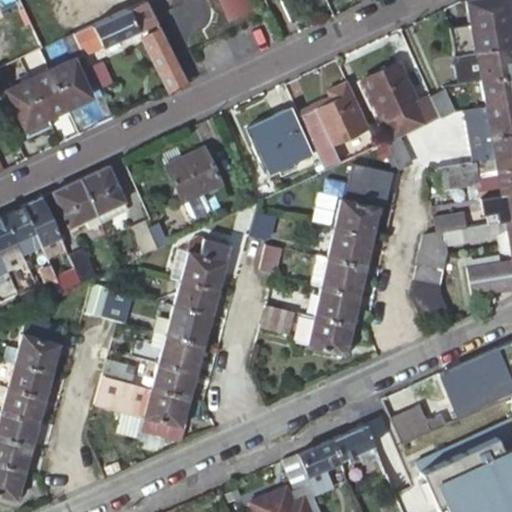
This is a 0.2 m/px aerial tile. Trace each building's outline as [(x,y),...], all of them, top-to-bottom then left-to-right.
[(143,0),(141,0),(72,33),(81,53),(153,19),(143,0)] [(249,0),(221,0),(229,17),(253,6),(249,0)] [(505,0),(466,0),(463,1),(467,24),(445,27),(451,57),(471,54),(511,46),(511,41),(511,33),(505,0)] [(156,24),(141,31),(170,91),(188,83),(156,24)] [(72,33),(62,38),(72,57),(74,58),(82,54),(81,53),(72,33)] [(511,46),(471,54),(475,81),(511,73),(511,46)] [(72,57),(49,68),(67,107),(91,96),(74,58),(72,57)] [(87,65),(97,86),(109,80),(99,60),(87,65)] [(430,97),(428,94),(412,101),(395,63),(363,78),(391,139),(396,136),(439,117),(430,97)] [(49,68),(47,68),(29,77),(47,116),(67,107),(49,68)] [(511,73),(475,81),(480,109),(511,102),(511,73)] [(4,89),(5,91),(26,135),(51,124),(47,116),(29,77),(27,78),(5,88),(4,89)] [(330,101),(297,116),(322,171),(338,163),(330,146),(367,130),(345,83),(326,92),(330,101)] [(442,91),(430,97),(439,117),(451,111),(442,91)] [(511,102),(480,109),(462,112),(472,163),(511,156),(511,102)] [(309,154),(288,109),(244,130),(264,175),(309,154)] [(396,136),(391,139),(383,142),(394,166),(408,160),(396,136)] [(218,185),(201,150),(163,168),(179,203),(182,202),(201,193),(218,185)] [(511,156),(472,163),(432,170),(436,193),(470,187),(476,186),(477,194),(497,191),(511,188),(511,156)] [(126,210),(105,166),(77,179),(99,223),(126,210)] [(99,223),(77,179),(50,191),(67,227),(83,219),(87,228),(99,223)] [(331,228),(369,237),(379,189),(346,181),(341,198),(338,198),(331,228)] [(511,218),(511,188),(497,191),(502,220),(511,218)] [(201,193),(182,202),(187,214),(192,216),(204,210),(206,205),(201,193)] [(59,240),(39,197),(19,206),(39,249),(44,259),(64,250),(59,240)] [(255,202),(256,201),(237,210),(231,229),(247,233),(253,210),(255,202)] [(39,249),(19,206),(0,215),(20,258),(39,249)] [(274,215),(253,210),(247,233),(261,237),(268,236),(274,215)] [(456,211),(430,216),(433,232),(441,230),(458,228),(459,227),(456,211)] [(20,258),(0,215),(0,214),(0,264),(3,272),(23,263),(20,258)] [(496,244),(511,241),(511,218),(502,220),(459,227),(458,228),(460,242),(494,236),(496,244)] [(143,253),(157,246),(144,220),(131,226),(143,253)] [(362,266),(369,237),(331,228),(325,257),(362,266)] [(458,228),(441,230),(444,245),(460,242),(458,228)] [(414,263),(442,269),(446,252),(444,245),(441,230),(433,232),(421,234),(414,263)] [(186,251),(177,281),(215,291),(215,292),(229,242),(206,235),(200,255),(186,251)] [(511,286),(511,241),(496,244),(497,251),(507,253),(508,261),(464,267),(469,295),(499,291),(499,288),(511,286)] [(279,246),(263,243),(256,268),(272,272),(279,246)] [(174,248),(166,278),(177,281),(186,251),(174,248)] [(92,276),(93,276),(81,249),(66,256),(72,269),(79,282),(92,276)] [(325,257),(315,255),(308,284),(318,286),(325,257)] [(356,295),(362,266),(325,257),(318,286),(356,295)] [(59,291),(79,282),(72,269),(64,273),(58,261),(47,266),(53,279),(59,291)] [(409,293),(421,319),(447,307),(440,292),(439,289),(439,287),(439,285),(439,283),(439,282),(442,269),(414,263),(409,293)] [(42,283),(53,279),(47,266),(36,271),(42,283)] [(215,291),(177,281),(171,305),(208,316),(215,292),(215,291)] [(102,306),(107,287),(95,284),(90,303),(102,306)] [(312,316),(349,324),(356,295),(318,286),(312,316)] [(99,316),(114,320),(122,291),(107,287),(102,306),(99,316)] [(200,344),(208,316),(171,305),(163,333),(200,344)] [(292,311),(263,305),(257,326),(287,333),(292,311)] [(302,314),(292,311),(287,333),(297,336),(302,314)] [(297,336),(295,343),(305,345),(312,316),(302,314),(297,336)] [(343,354),(349,324),(312,316),(305,345),(312,347),(336,353),(343,354)] [(25,318),(12,363),(49,374),(62,329),(25,318)] [(192,374),(200,344),(163,333),(158,350),(154,363),(192,374)] [(511,336),(437,370),(458,415),(511,393),(511,392),(511,336)] [(130,342),(126,355),(154,363),(158,350),(130,342)] [(104,358),(100,373),(129,382),(134,366),(104,358)] [(49,374),(12,363),(5,388),(42,399),(49,374)] [(148,387),(186,397),(192,374),(154,363),(148,387)] [(100,373),(96,388),(126,396),(130,382),(129,382),(100,373)] [(178,426),(186,397),(148,387),(140,415),(178,426)] [(42,399),(5,388),(0,406),(0,413),(35,423),(42,399)] [(511,399),(511,415),(416,459),(427,483),(435,479),(450,511),(490,511),(511,502),(511,392),(511,393),(511,399)] [(417,403),(388,415),(400,441),(445,422),(440,411),(425,418),(417,403)] [(35,423),(0,413),(0,439),(28,447),(35,423)] [(118,414),(116,426),(138,429),(140,417),(118,414)] [(329,436),(339,457),(356,450),(362,462),(378,455),(363,421),(329,436)] [(339,457),(329,436),(291,452),(309,490),(330,481),(322,465),(339,457)] [(0,464),(21,471),(28,447),(0,439),(0,464)] [(318,511),(309,490),(291,452),(279,458),(290,482),(247,501),(252,511),(318,511)] [(0,496),(13,500),(21,471),(0,464),(0,496)] [(450,511),(435,479),(427,483),(440,511),(450,511)]
